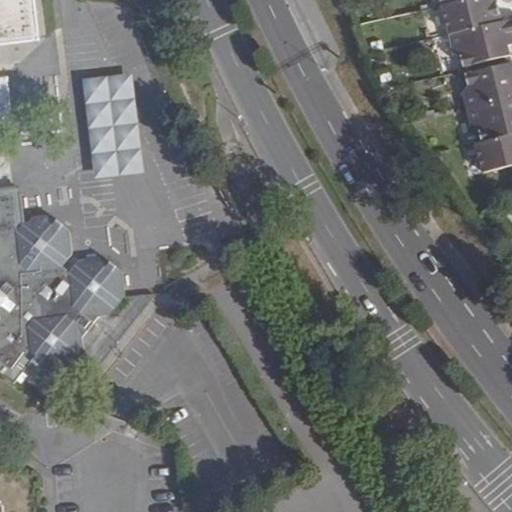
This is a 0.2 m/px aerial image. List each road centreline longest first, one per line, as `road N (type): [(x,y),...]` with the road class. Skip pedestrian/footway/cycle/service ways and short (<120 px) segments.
road 1 (secondary): [(207,0),(295,175),(420,367),(511,477)]
road 2 (secondary): [(511,396),(361,178),(268,0)]
road 3 (residential): [(0,413),(44,437),(102,438),(113,451),(116,511)]
